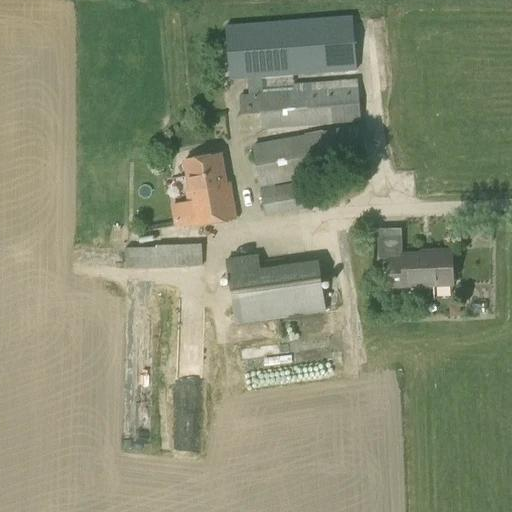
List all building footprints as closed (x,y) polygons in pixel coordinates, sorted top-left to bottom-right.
[(262,77),(357,69),(353,15),(227,25),(231,79),(247,78),(262,77)] [(293,91),(263,93),(262,77),(247,78),(248,94),(242,95),(244,115),(261,114),(262,127),(361,120),(358,79),(293,84),(293,91)] [(262,186),(369,166),(361,125),(254,146),(262,186)] [(226,183),(221,153),(184,160),(190,193),(187,194),(193,225),(236,217),(230,182),(226,183)] [(267,216),(319,207),(315,181),(263,190),(267,216)] [(126,268),(202,266),(201,244),(156,246),(156,248),(125,248),(126,268)] [(399,294),(399,286),(453,284),(451,249),(402,251),(402,257),(388,258),(390,287),(390,294),(399,294)] [(261,271),(259,255),(228,259),(236,323),(325,310),(319,263),(261,271)] [(454,305),(449,311),(450,316),(460,316),(460,305),(454,305)]
